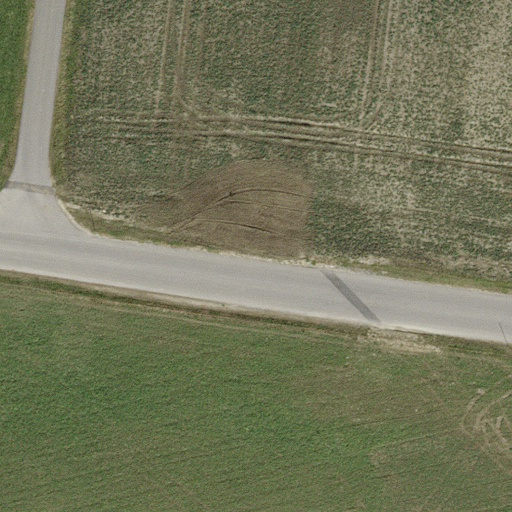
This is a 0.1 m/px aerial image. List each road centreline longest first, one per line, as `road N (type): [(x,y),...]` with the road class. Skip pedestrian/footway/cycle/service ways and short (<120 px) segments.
road 1 (unclassified): [(511,317),(22,249)]
road 2 (unclassified): [(22,249),(52,0)]
